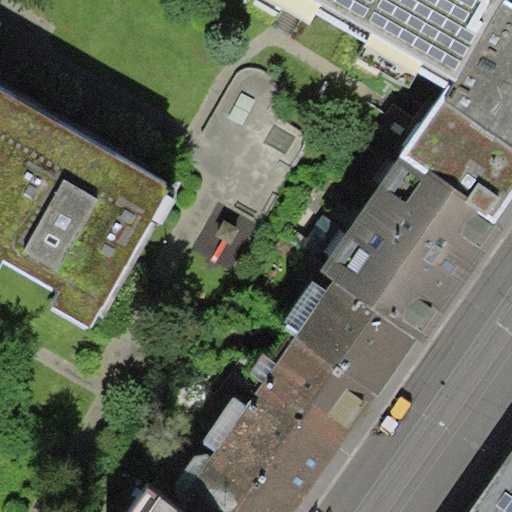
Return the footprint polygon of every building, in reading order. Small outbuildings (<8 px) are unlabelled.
[(286,0),(446,91),(497,0),(286,0)] [(511,0),(497,0),(446,91),(441,99),(511,148),(511,0)] [(0,169),(33,112),(0,92),(0,169)] [(490,218),(491,216),(494,217),(500,208),(508,196),(506,195),(511,186),(511,148),(441,99),(438,97),(399,155),(408,161),(490,218)] [(80,138),(33,112),(0,169),(0,258),(55,290),(47,304),(85,326),(94,310),(96,311),(167,187),(80,138)] [(408,161),(328,276),(410,333),(426,309),(490,218),(408,161)] [(295,339),(369,390),(382,372),(410,333),(328,276),(307,261),(295,278),(324,298),(295,339)] [(238,359),(227,376),(329,448),(343,429),(369,390),(295,339),(267,379),(238,359)] [(303,486),(329,448),(227,376),(214,393),(243,414),(215,454),(289,506),(303,486)] [(284,511),(289,506),(215,454),(187,493),(159,473),(146,491),(176,511),(284,511)] [(467,511),(511,511),(511,465),(504,460),(467,511)] [(124,511),(176,511),(146,491),(142,488),(124,511)]
